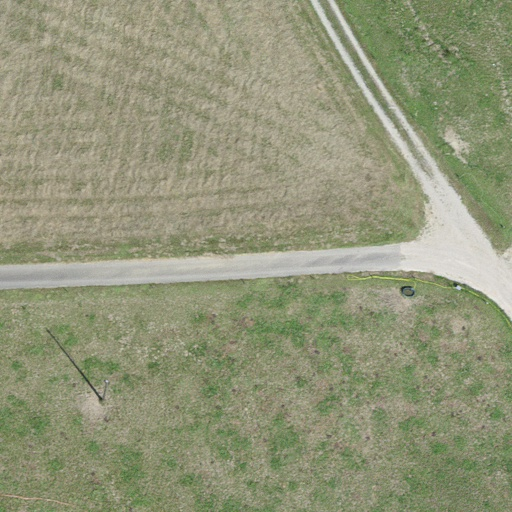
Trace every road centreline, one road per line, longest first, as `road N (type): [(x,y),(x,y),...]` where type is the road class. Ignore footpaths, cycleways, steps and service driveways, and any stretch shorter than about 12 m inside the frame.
road 1 (track): [(0,281),(486,263)]
road 2 (track): [(486,263),(328,0)]
